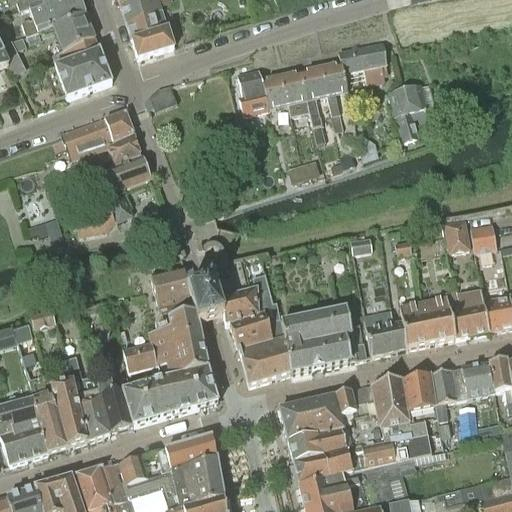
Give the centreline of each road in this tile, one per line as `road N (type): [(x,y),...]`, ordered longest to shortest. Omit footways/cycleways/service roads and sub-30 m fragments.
road 1 (unclassified): [(239,413),(127,90)]
road 2 (unclassified): [(400,0),(303,24),(127,90)]
road 3 (unclassified): [(239,413),(511,350)]
road 4 (unclassified): [(239,413),(0,489)]
road 5 (unclassified): [(0,141),(127,90)]
